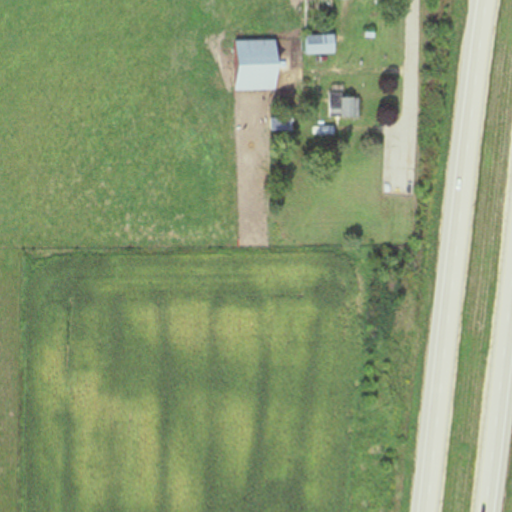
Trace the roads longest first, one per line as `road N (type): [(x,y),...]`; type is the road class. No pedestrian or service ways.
road 1 (trunk): [(483,0),(422,511)]
road 2 (trunk): [(485,511),(511,297)]
road 3 (residential): [(408,184),(411,0)]
